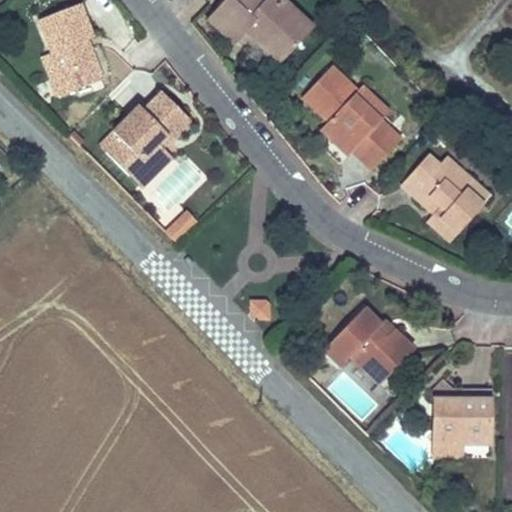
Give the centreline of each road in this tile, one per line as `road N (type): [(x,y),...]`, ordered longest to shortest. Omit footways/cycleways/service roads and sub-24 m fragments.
road 1 (residential): [(395,511),(0,113)]
road 2 (residential): [(145,0),(330,222),(430,278),(511,294)]
